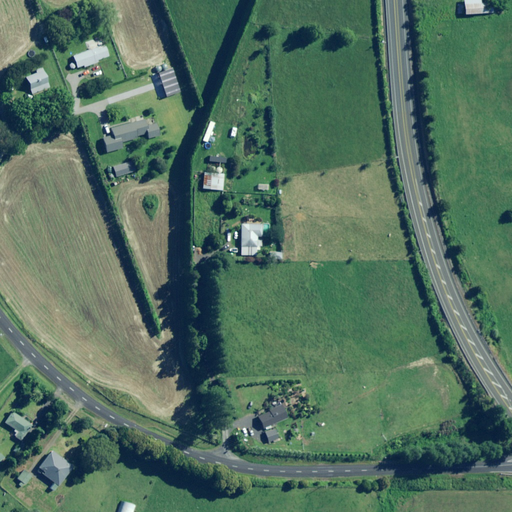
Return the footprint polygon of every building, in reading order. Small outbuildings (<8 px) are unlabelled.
[(479,4),(478,0),(462,0),(463,15),(489,13),(488,3),(479,4)] [(108,57),(104,45),(91,49),(72,56),(76,68),(83,66),(84,67),(96,63),(96,61),(108,57)] [(154,62),(153,56),(135,60),(137,66),(154,62)] [(49,88),(41,67),(34,70),(36,73),(25,77),(31,94),(49,88)] [(160,104),(156,92),(141,97),(144,109),(160,104)] [(146,126),(144,119),(110,129),(112,135),(102,138),(105,153),(122,148),(121,143),(136,139),(136,137),(146,134),(147,139),(159,136),(156,124),(146,126)] [(134,171),(131,161),(112,167),(115,177),(134,171)] [(223,174),(203,173),(202,189),(222,190),(223,174)] [(268,225),(240,225),(240,255),(255,256),(255,250),(258,250),(259,246),(255,246),(256,236),(268,237),(268,225)] [(266,251),(266,259),(282,259),(282,245),(278,245),(278,252),(266,251)] [(286,419),(280,404),(268,409),(269,412),(257,417),(262,429),(286,419)] [(11,412),(4,423),(14,430),(13,431),(16,433),(13,437),(20,441),(30,425),(11,412)] [(277,438),(274,429),(264,433),(267,442),(277,438)] [(24,445),(19,441),(12,451),(18,455),(24,445)] [(71,467),(50,451),(36,471),(53,483),(49,488),(53,492),(71,467)] [(14,471),(11,469),(5,477),(8,480),(14,471)] [(19,481),(17,485),(20,488),(23,484),(24,485),(31,476),(23,470),(16,479),(19,481)] [(132,511),(135,506),(122,502),(118,511),(132,511)]
